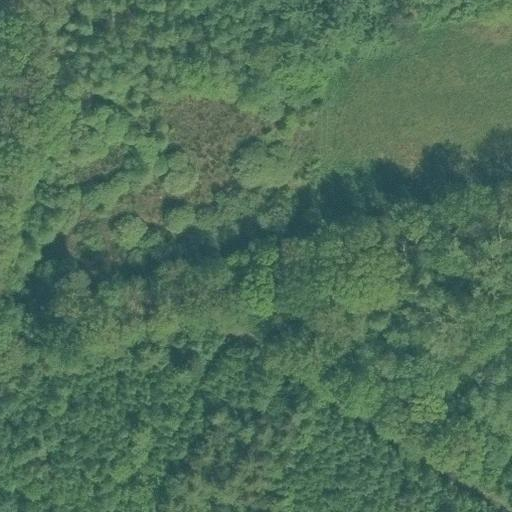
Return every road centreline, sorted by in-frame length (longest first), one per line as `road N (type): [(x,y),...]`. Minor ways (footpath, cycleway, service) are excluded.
road 1 (track): [(0,344),(511,220)]
road 2 (track): [(509,511),(161,305)]
